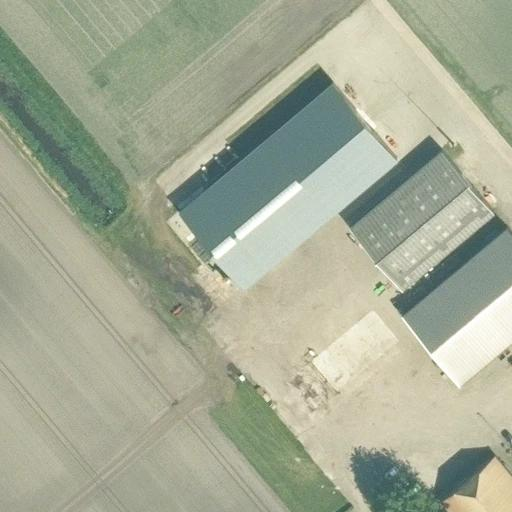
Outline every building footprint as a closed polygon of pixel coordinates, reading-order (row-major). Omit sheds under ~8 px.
[(178,208),(242,284),(395,156),(331,80),(178,208)] [(442,149),(350,226),(401,288),(493,210),(442,149)] [(401,313),(459,382),(511,338),(511,232),(506,225),(401,313)] [(273,308),(295,294),(285,277),(277,265),(255,278),(273,308)] [(370,307),(308,360),(334,392),(398,339),(370,307)] [(441,500),(451,511),(511,511),(511,475),(494,455),(441,500)]
